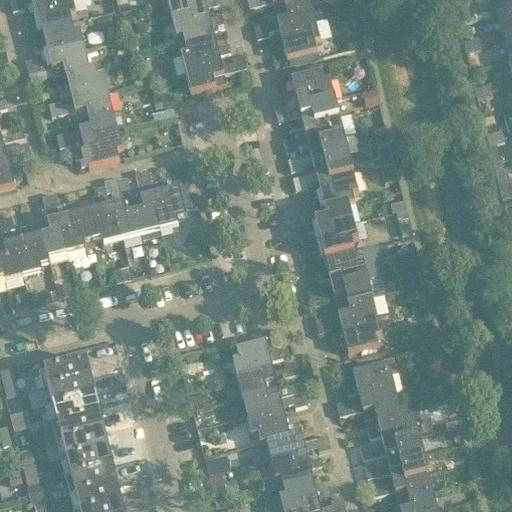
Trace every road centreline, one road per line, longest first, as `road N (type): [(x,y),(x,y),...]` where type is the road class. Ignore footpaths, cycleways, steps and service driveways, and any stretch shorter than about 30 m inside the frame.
road 1 (residential): [(128,325),(261,294),(223,147)]
road 2 (residential): [(177,511),(128,325)]
road 3 (residential): [(0,341),(108,315),(128,325)]
